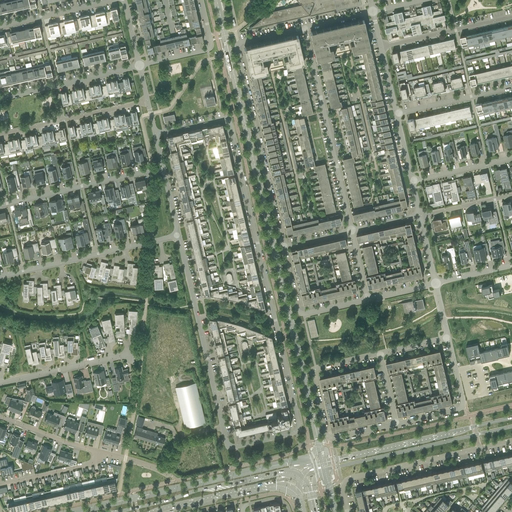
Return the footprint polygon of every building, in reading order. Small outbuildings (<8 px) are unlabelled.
[(9,0),(10,1),(12,10),(12,11),(13,11),(14,10),(18,9),(16,0),(9,0)] [(22,0),(16,0),(18,9),(22,8),(24,8),(24,7),(22,0)] [(248,29),(249,29),(336,9),(336,8),(358,3),(357,0),(296,0),(299,4),(301,3),(301,5),(269,12),(249,29),(248,29)] [(136,3),(137,9),(147,7),(145,1),(136,3)] [(194,2),(182,5),(183,10),(185,10),(195,8),(194,2)] [(430,5),(426,6),(426,7),(429,18),(443,15),(440,4),(437,5),(438,9),(439,11),(432,12),(431,7),(431,6),(430,5)] [(148,13),(151,12),(149,6),(147,7),(137,9),(138,15),(148,13)] [(429,18),(426,7),(426,6),(421,7),(422,8),(422,9),(423,14),(417,16),(416,14),(413,15),(415,21),(429,18)] [(110,11),(107,12),(110,23),(109,18),(112,17),(112,20),(119,19),(116,9),(116,8),(114,8),(110,9),(110,11)] [(401,25),(415,21),(413,15),(410,15),(411,17),(404,19),(402,13),(403,13),(402,11),(398,12),(401,25)] [(95,15),(92,15),(94,27),(102,25),(99,12),(99,13),(96,13),(96,14),(95,15)] [(99,12),(102,25),(110,23),(107,12),(104,12),(102,13),(102,12),(99,12)] [(148,13),(138,15),(140,20),(150,18),(152,18),(151,12),(148,13)] [(387,16),(384,17),(386,28),(401,25),(398,12),(393,13),(393,15),(387,16)] [(443,15),(429,18),(431,29),(436,28),(434,22),(441,20),(442,27),(446,26),(445,24),(444,20),(446,19),(445,14),(443,15)] [(79,18),(76,19),(79,30),(86,28),(83,15),(84,16),(81,17),(81,18),(79,18)] [(84,15),(83,15),(86,28),(87,31),(95,30),(94,27),(92,15),(89,16),(87,16),(87,15),(84,16),(84,15)] [(150,18),(140,20),(141,26),(151,24),(153,23),(152,18),(150,18)] [(429,18),(415,21),(417,32),(417,34),(422,33),(422,31),(420,25),(427,24),(427,26),(429,25),(430,25),(429,18)] [(64,22),(60,22),(63,34),(71,32),(68,19),(68,20),(65,20),(65,21),(64,22)] [(68,19),(71,32),(79,30),(76,19),(73,20),(71,20),(71,19),(68,20),(68,19)] [(198,19),(188,21),(190,28),(199,25),(198,19)] [(362,20),(358,21),(336,26),(337,27),(330,29),(330,28),(311,32),(317,61),(334,57),(332,48),(329,49),(329,50),(327,51),(325,44),(319,45),(318,43),(325,41),(326,41),(325,41),(332,39),(332,40),(333,40),(332,39),(339,38),(340,38),(339,38),(342,37),(342,36),(343,35),(344,37),(346,36),(347,36),(346,36),(353,35),(354,35),(353,34),(360,33),(361,35),(355,37),(356,44),(354,44),(354,43),(350,44),(352,53),(369,49),(362,20)] [(415,21),(401,25),(402,32),(403,31),(405,31),(405,29),(411,27),(413,33),(413,35),(417,34),(417,32),(415,21)] [(52,23),(55,36),(63,34),(60,22),(57,23),(56,24),(56,23),(53,23),(52,23)] [(48,25),(45,26),(47,37),(55,36),(52,23),(49,24),(50,25),(48,25)] [(386,28),(385,28),(386,33),(387,33),(389,39),(392,38),(391,32),(397,30),(399,37),(403,36),(402,32),(401,25),(386,28)] [(37,26),(33,27),(34,29),(35,37),(36,38),(42,36),(39,27),(39,26),(37,26)] [(197,35),(192,37),(193,43),(203,41),(200,27),(195,28),(197,35)] [(27,29),(30,39),(34,38),(35,38),(35,37),(34,29),(33,29),(30,30),(30,29),(28,29),(27,29)] [(152,29),(142,31),(144,38),(154,36),(152,29)] [(180,30),(181,35),(183,45),(193,43),(192,37),(187,38),(185,29),(180,30)] [(10,36),(7,37),(9,44),(12,43),(12,45),(18,43),(18,42),(16,31),(16,32),(13,32),(13,34),(10,34),(10,36)] [(16,31),(18,42),(18,43),(19,43),(18,41),(24,40),(22,32),(19,32),(18,31),(16,32),(16,31)] [(161,34),(158,35),(160,44),(156,45),(157,51),(167,49),(164,37),(163,34),(161,34)] [(471,34),(466,36),(466,37),(468,47),(474,46),(473,44),(471,34)] [(0,45),(9,44),(7,37),(5,37),(4,37),(4,36),(1,37),(0,35),(0,45)] [(181,35),(176,37),(173,37),(175,47),(183,45),(181,35)] [(245,47),(251,75),(251,76),(268,72),(266,63),(263,64),(263,65),(261,66),(259,59),(253,60),(252,58),(259,56),(259,57),(259,56),(266,55),(269,54),(268,52),(270,52),(271,54),(273,53),(274,53),(273,53),(280,51),(280,52),(281,52),(280,51),(287,50),(288,50),(287,50),(294,48),(295,51),(289,52),(290,59),(288,60),(287,58),(284,59),(286,68),(303,64),(302,59),(301,59),(300,57),(301,57),(296,35),(277,40),(277,41),(271,42),(271,41),(245,47)] [(463,36),(460,37),(461,39),(463,49),(468,47),(466,37),(466,35),(463,36)] [(170,38),(169,36),(164,37),(167,49),(175,47),(173,37),(170,38)] [(157,51),(156,45),(151,46),(149,39),(144,40),(147,53),(157,51)] [(443,41),(438,42),(440,52),(441,59),(447,57),(445,51),(443,41)] [(113,45),(107,46),(108,50),(110,59),(114,59),(114,58),(116,58),(116,57),(114,49),(113,46),(113,45)] [(118,45),(113,46),(114,49),(116,57),(116,58),(118,58),(121,57),(121,58),(119,47),(118,45)] [(119,47),(121,58),(125,57),(127,56),(127,55),(125,45),(121,46),(119,47)] [(406,49),(400,51),(401,51),(401,52),(403,60),(408,59),(406,49)] [(358,53),(359,58),(358,58),(358,60),(363,59),(362,58),(372,56),(371,50),(358,53)] [(87,51),(81,53),(82,56),(84,65),(87,65),(88,65),(89,64),(90,64),(89,64),(89,63),(87,54),(87,51)] [(401,52),(398,52),(397,51),(392,53),(393,56),(391,56),(392,59),(393,59),(395,68),(401,66),(401,65),(404,64),(401,52)] [(364,64),(373,62),(372,56),(362,58),(363,59),(364,64)] [(365,70),(375,68),(373,62),(364,64),(365,69),(360,70),(361,72),(365,71),(365,70)] [(321,67),(322,72),(331,70),(330,66),(334,65),(333,63),(330,64),(330,65),(321,67)] [(43,64),(37,65),(40,76),(40,77),(42,76),(46,76),(44,66),(43,64)] [(50,64),(44,66),(46,76),(50,76),(50,75),(52,75),(52,74),(50,64)] [(32,67),(34,78),(38,77),(40,77),(37,65),(32,67)] [(26,67),(20,69),(21,71),(23,81),(26,80),(27,80),(28,80),(28,79),(26,68),(26,67)] [(32,67),(26,68),(28,79),(28,80),(30,79),(34,78),(32,67)] [(366,76),(376,74),(375,68),(365,70),(365,71),(366,76)] [(20,69),(15,70),(18,82),(23,81),(21,71),(20,69)] [(10,70),(4,72),(7,84),(9,83),(9,84),(13,83),(10,74),(10,71),(10,70)] [(15,70),(10,71),(10,74),(13,83),(18,82),(15,70)] [(474,72),(468,73),(471,82),(471,84),(471,85),(474,84),(477,84),(476,82),(474,74),(474,72)] [(323,78),(324,83),(334,81),(333,76),(336,76),(336,74),(332,75),(333,76),(323,78)] [(368,82),(377,79),(376,74),(366,76),(368,81),(363,82),(364,84),(368,83),(368,82)] [(251,78),(252,84),(261,82),(261,81),(260,76),(251,78)] [(123,81),(120,82),(122,93),(131,91),(130,86),(134,85),(133,82),(129,83),(128,77),(124,78),(122,78),(123,81)] [(369,87),(379,85),(377,79),(368,82),(368,83),(369,87)] [(115,80),(111,81),(114,93),(114,95),(122,93),(120,82),(117,83),(116,80),(115,80)] [(252,84),(253,90),(263,88),(262,83),(266,82),(266,80),(261,81),(261,82),(252,84)] [(106,85),(103,86),(106,97),(109,96),(108,94),(114,93),(111,81),(107,82),(105,82),(106,85)] [(408,83),(405,84),(405,82),(399,83),(401,92),(400,92),(401,95),(402,95),(402,98),(408,97),(408,96),(411,95),(409,84),(409,83),(408,83)] [(98,84),(94,85),(97,99),(106,97),(103,86),(100,87),(99,84),(98,84)] [(326,88),(327,94),(336,91),(335,87),(339,86),(338,84),(335,85),(335,86),(326,88)] [(89,89),(86,90),(89,101),(97,99),(94,85),(90,86),(88,86),(89,89)] [(368,95),(371,94),(371,93),(380,91),(379,85),(369,87),(370,92),(366,94),(366,95),(368,95)] [(215,102),(211,86),(200,89),(204,107),(215,105),(215,102)] [(81,88),(77,89),(80,103),(89,101),(86,90),(83,90),(82,88),(81,88)] [(253,90),(255,96),(264,93),(264,92),(263,88),(253,90)] [(72,93),(69,94),(72,105),(80,103),(77,89),(73,90),(71,90),(72,93)] [(255,96),(256,101),(266,99),(264,94),(269,93),(269,91),(264,92),(264,93),(255,96)] [(371,94),(368,95),(369,100),(370,100),(380,97),(381,97),(381,96),(380,92),(380,91),(371,93),(371,94)] [(64,92),(60,93),(63,107),(72,105),(69,94),(66,94),(66,92),(64,92)] [(328,99),(329,104),(339,102),(338,98),(341,97),(341,95),(337,96),(338,97),(328,99)] [(380,97),(370,100),(371,102),(370,102),(371,106),(372,106),(381,104),(383,103),(382,99),(380,99),(380,98),(380,97)] [(256,101),(257,107),(267,105),(267,104),(266,99),(256,101)] [(257,107),(259,113),(268,111),(267,106),(272,105),(271,103),(267,104),(267,105),(257,107)] [(481,103),(476,104),(479,120),(485,118),(484,115),(481,103)] [(372,108),(373,112),(383,110),(384,109),(383,105),(382,106),(381,104),(372,106),(372,107),(372,108)] [(373,114),(374,118),(375,118),(384,116),(386,116),(385,111),(383,112),(383,110),(373,112),(373,114)] [(131,115),(128,116),(130,126),(139,124),(137,115),(136,113),(136,111),(132,112),(130,112),(131,115)] [(259,113),(260,119),(270,117),(269,116),(268,111),(259,113)] [(122,114),(119,115),(121,126),(122,130),(127,129),(127,127),(130,126),(128,116),(125,116),(124,113),(122,114)] [(163,117),(164,123),(175,121),(174,114),(163,117)] [(114,119),(111,119),(113,130),(116,130),(117,132),(122,130),(121,126),(119,115),(115,116),(113,116),(114,119)] [(260,119),(261,125),(273,122),(271,122),(270,118),(274,117),(274,115),(269,116),(270,117),(260,119)] [(375,120),(374,120),(375,124),(376,124),(386,122),(387,122),(386,117),(385,118),(384,117),(384,116),(375,118),(375,120)] [(105,118),(102,119),(104,130),(110,129),(110,131),(113,130),(111,119),(108,120),(107,117),(105,118)] [(294,119),(291,120),(292,125),(295,124),(304,122),(303,117),(294,119)] [(422,117),(416,118),(416,119),(417,119),(419,128),(424,127),(422,117)] [(97,123),(94,123),(96,134),(100,133),(99,131),(104,130),(102,119),(98,119),(96,120),(97,123)] [(408,124),(407,124),(408,127),(409,127),(411,135),(417,134),(416,132),(420,132),(417,119),(416,119),(413,120),(413,119),(408,120),(408,124)] [(89,122),(85,123),(87,134),(88,136),(96,134),(94,123),(91,124),(90,121),(89,122)] [(311,122),(314,137),(319,136),(318,131),(316,121),(311,122)] [(262,127),(263,131),(275,128),(274,124),(273,124),(273,122),(261,125),(262,125),(263,125),(264,126),(262,127)] [(376,126),(377,131),(377,130),(387,128),(389,128),(388,124),(386,124),(386,123),(386,122),(376,124),(376,126)] [(80,127),(77,127),(79,138),(83,137),(82,135),(87,134),(85,123),(81,123),(79,124),(80,127)] [(216,125),(217,131),(218,134),(224,133),(222,124),(216,125)] [(491,138),(486,139),(486,140),(489,151),(495,149),(496,148),(499,148),(498,144),(501,143),(497,124),(493,125),(495,133),(493,133),(494,137),(491,138)] [(72,126),(68,126),(70,138),(76,137),(76,139),(79,138),(77,127),(74,128),(73,125),(72,126)] [(216,125),(207,127),(209,133),(211,133),(217,131),(216,125)] [(59,131),(56,132),(58,143),(67,141),(64,127),(60,128),(58,129),(59,131)] [(207,127),(201,129),(203,139),(202,139),(203,143),(205,143),(204,139),(212,137),(211,133),(209,133),(207,127)] [(263,133),(264,137),(276,134),(275,130),(274,129),(275,128),(263,131),(265,131),(265,133),(263,133)] [(378,132),(377,133),(378,137),(379,137),(388,134),(390,134),(389,130),(387,130),(387,129),(387,128),(377,130),(377,131),(378,131),(378,132)] [(201,129),(194,130),(197,141),(202,139),(203,139),(201,129)] [(50,130),(47,131),(50,145),(58,143),(56,132),(53,133),(52,130),(50,130)] [(194,130),(188,132),(190,142),(191,142),(197,141),(194,130)] [(506,147),(511,145),(511,130),(506,132),(507,135),(503,136),(506,147)] [(42,135),(39,136),(41,147),(50,145),(47,131),(43,132),(41,133),(42,135)] [(217,131),(211,133),(212,137),(214,137),(215,142),(226,139),(224,133),(218,134),(217,131)] [(180,140),(181,144),(189,142),(190,146),(192,146),(191,142),(190,142),(188,132),(181,133),(183,139),(180,140)] [(181,133),(173,135),(174,141),(180,140),(183,139),(181,133)] [(33,134),(30,135),(32,147),(38,146),(38,148),(41,147),(39,136),(36,137),(35,134),(33,134)] [(265,139),(266,143),(277,141),(277,136),(276,136),(276,135),(276,134),(264,137),(266,137),(266,139),(265,139)] [(379,139),(380,143),(390,140),(391,140),(390,136),(389,136),(389,135),(388,135),(388,134),(379,137),(379,139)] [(25,139),(22,140),(24,151),(33,149),(32,147),(30,135),(26,136),(24,137),(25,139)] [(167,137),(169,146),(175,144),(174,141),(173,135),(167,137)] [(17,138),(13,139),(15,151),(16,153),(21,152),(24,151),(22,140),(19,141),(18,138),(17,138)] [(8,143),(5,144),(7,155),(16,153),(15,151),(13,139),(9,140),(7,140),(8,143)] [(226,139),(215,142),(216,146),(212,147),(213,149),(217,148),(217,147),(227,145),(226,139)] [(175,144),(169,146),(170,152),(180,150),(184,149),(182,144),(181,144),(180,140),(174,141),(175,144)] [(381,145),(380,145),(381,149),(393,146),(392,142),(390,142),(390,141),(390,140),(380,143),(381,145)] [(266,145),(267,149),(279,147),(278,143),(277,143),(277,141),(278,141),(277,141),(266,143),(267,143),(268,145),(266,145)] [(481,147),(481,144),(480,141),(477,142),(477,144),(475,144),(474,143),(470,144),(472,155),(477,154),(477,153),(479,152),(478,148),(481,147)] [(453,154),(456,154),(453,142),(449,143),(450,148),(444,149),(447,161),(450,160),(450,159),(453,158),(452,155),(453,155),(453,154)] [(461,147),(460,144),(456,145),(459,158),(464,157),(463,156),(466,155),(465,152),(469,151),(467,145),(464,146),(461,147)] [(146,156),(144,148),(142,148),(141,146),(132,148),(136,161),(143,159),(142,156),(146,156)] [(431,152),(434,164),(438,163),(438,161),(440,161),(440,159),(443,158),(440,146),(437,147),(438,151),(435,151),(431,152)] [(268,151),(269,156),(280,153),(279,149),(278,147),(279,147),(267,149),(267,150),(269,149),(269,151),(268,151)] [(360,148),(350,150),(351,156),(361,154),(363,153),(362,148),(360,148)] [(124,153),(120,154),(122,164),(123,164),(123,165),(126,164),(126,163),(128,163),(130,162),(129,159),(133,159),(130,149),(123,151),(124,153)] [(218,153),(214,154),(215,158),(215,160),(219,159),(219,158),(229,156),(228,150),(218,153)] [(425,151),(418,152),(419,156),(419,158),(421,166),(422,166),(422,167),(425,166),(428,165),(426,157),(429,156),(428,150),(425,151)] [(114,156),(106,158),(108,167),(111,167),(111,168),(115,167),(117,167),(116,165),(116,163),(119,162),(119,161),(118,158),(117,153),(114,154),(114,156)] [(171,158),(173,163),(183,161),(182,156),(186,155),(186,153),(181,154),(182,155),(171,158)] [(269,158),(270,162),(282,159),(281,155),(280,155),(280,153),(269,156),(270,155),(271,157),(269,158)] [(386,162),(396,159),(394,153),(385,156),(386,161),(382,162),(382,164),(385,163),(387,163),(386,162)] [(53,169),(47,170),(50,181),(57,179),(57,178),(57,175),(60,174),(58,165),(58,164),(56,157),(56,155),(50,156),(53,166),(53,169)] [(97,160),(92,161),(95,171),(97,170),(101,169),(103,169),(103,166),(105,165),(103,156),(96,157),(97,160)] [(88,168),(91,167),(89,157),(84,158),(84,162),(79,163),(81,174),(89,172),(88,168)] [(270,164),(271,168),(283,165),(282,161),(281,159),(282,159),(270,162),(272,162),(272,163),(270,164)] [(387,163),(385,163),(386,168),(388,168),(388,167),(397,165),(397,164),(396,160),(396,159),(386,162),(387,163)] [(70,172),(74,171),(72,161),(66,162),(67,166),(61,167),(64,177),(63,177),(63,178),(71,176),(70,172)] [(232,167),(231,162),(220,164),(222,168),(217,169),(218,171),(222,170),(222,169),(232,167)] [(174,169),(175,174),(186,172),(184,167),(189,166),(188,165),(184,165),(184,166),(174,169)] [(283,165),(271,168),(273,168),(273,169),(272,170),(273,174),(285,171),(284,167),(283,167),(283,165)] [(344,169),(346,175),(355,172),(354,168),(357,167),(357,165),(354,166),(354,167),(344,169)] [(389,173),(399,171),(397,165),(388,167),(388,168),(389,173),(384,174),(385,176),(389,175),(389,173)] [(233,173),(232,167),(222,169),(222,170),(223,175),(233,173)] [(37,184),(42,183),(44,182),(43,179),(47,178),(44,168),(42,169),(42,171),(34,173),(36,179),(35,179),(36,183),(37,183),(37,184)] [(317,176),(326,174),(325,168),(314,171),(316,171),(317,175),(310,176),(311,178),(317,177),(317,176)] [(505,190),(511,189),(506,168),(503,169),(501,169),(500,170),(499,169),(493,171),(496,181),(501,179),(501,180),(502,180),(502,181),(503,181),(505,190)] [(16,186),(19,185),(20,185),(16,170),(13,171),(13,173),(12,173),(13,177),(6,179),(9,190),(10,190),(10,191),(14,190),(14,189),(17,189),(16,186)] [(24,176),(20,177),(23,187),(24,187),(24,188),(27,187),(27,186),(28,186),(30,185),(30,184),(30,182),(33,182),(31,174),(31,170),(24,172),(23,173),(24,176)] [(390,179),(400,177),(399,171),(389,173),(389,175),(390,179)] [(487,172),(473,175),(475,184),(483,182),(486,195),(492,193),(487,172)] [(273,176),(275,182),(284,180),(283,173),(273,176)] [(187,178),(177,180),(178,185),(188,183),(190,183),(189,178),(191,178),(191,176),(187,177),(187,178)] [(225,184),(235,182),(234,176),(224,178),(225,183),(221,184),(221,186),(225,185),(225,184)] [(347,180),(348,185),(358,183),(357,179),(360,178),(359,176),(356,177),(356,178),(347,180)] [(466,191),(467,199),(469,199),(472,198),(476,197),(471,176),(463,178),(465,186),(469,185),(470,190),(466,191)] [(387,187),(392,186),(392,185),(401,183),(400,177),(390,179),(392,184),(387,185),(387,187)] [(319,186),(329,184),(328,179),(318,181),(319,185),(316,186),(316,188),(320,187),(319,186)] [(144,180),(134,182),(136,191),(141,190),(142,192),(145,192),(146,196),(146,197),(150,197),(150,191),(150,190),(150,189),(148,182),(145,183),(144,180)] [(275,182),(276,188),(285,185),(285,184),(284,180),(275,182)] [(448,183),(448,181),(441,183),(443,192),(450,190),(452,198),(450,198),(452,202),(451,202),(451,203),(460,201),(458,193),(457,188),(455,180),(455,182),(448,183)] [(276,188),(277,193),(287,191),(286,186),(290,185),(290,183),(285,184),(285,185),(276,188)] [(392,186),(393,191),(403,189),(401,183),(392,185),(392,186)] [(432,187),(432,185),(430,186),(430,184),(426,185),(426,186),(426,187),(426,186),(425,187),(427,193),(432,192),(435,203),(430,204),(429,204),(430,207),(431,207),(443,204),(444,204),(439,183),(439,185),(436,186),(435,184),(433,185),(434,187),(432,187)] [(129,189),(128,184),(124,185),(124,184),(121,185),(121,186),(120,187),(122,196),(126,195),(127,196),(128,196),(128,200),(131,199),(135,206),(137,205),(133,188),(129,189)] [(114,193),(113,188),(112,187),(109,188),(109,187),(105,188),(105,189),(104,189),(107,200),(112,199),(113,203),(115,203),(116,206),(121,204),(118,192),(114,193)] [(189,189),(179,191),(180,197),(191,194),(193,194),(192,189),(194,189),(193,187),(189,188),(189,189)] [(228,195),(238,193),(237,187),(226,189),(227,194),(223,195),(224,197),(228,196),(228,195)] [(349,190),(351,196),(360,193),(359,189),(362,188),(362,187),(359,187),(359,188),(349,190)] [(322,197),(331,195),(330,189),(321,192),(322,196),(318,197),(319,198),(322,198),(322,197)] [(397,193),(398,198),(399,198),(399,199),(405,198),(405,197),(406,197),(405,194),(404,195),(403,189),(393,191),(394,193),(397,193)] [(92,192),(88,193),(90,201),(91,201),(91,203),(92,203),(96,202),(97,202),(97,199),(100,199),(102,204),(105,203),(103,194),(100,195),(100,193),(99,192),(99,191),(95,192),(94,191),(94,192),(93,192),(92,191),(92,192)] [(277,193),(279,199),(288,197),(288,196),(287,191),(277,193)] [(78,195),(74,196),(74,197),(71,198),(71,197),(66,198),(69,208),(80,206),(81,211),(85,210),(84,206),(83,201),(79,202),(78,195)] [(279,199),(280,205),(289,203),(288,198),(293,197),(293,195),(288,196),(288,197),(279,199)] [(361,199),(352,201),(353,206),(362,204),(361,200),(365,199),(364,197),(361,198),(361,199)] [(182,202),(183,208),(193,205),(192,201),(196,200),(196,198),(192,199),(192,200),(182,202)] [(239,198),(229,201),(230,205),(226,206),(226,208),(230,207),(230,206),(240,204),(239,198)] [(388,202),(391,212),(396,211),(394,201),(389,202),(388,198),(386,198),(387,203),(388,202)] [(399,199),(401,209),(407,208),(407,207),(408,206),(407,204),(406,204),(405,198),(399,199)] [(61,199),(57,200),(49,202),(51,212),(56,210),(56,212),(60,211),(60,209),(61,209),(64,209),(63,205),(61,205),(61,204),(63,204),(61,199)] [(321,209),(324,208),(324,207),(334,205),(333,200),(323,202),(324,206),(321,207),(321,209)] [(376,201),(377,205),(378,205),(380,214),(385,213),(383,203),(379,204),(378,200),(376,201)] [(503,204),(502,204),(503,211),(504,219),(509,218),(508,214),(511,213),(511,205),(510,202),(506,203),(506,202),(503,203),(503,204)] [(280,205),(281,211),(291,209),(291,208),(289,203),(280,205)] [(40,217),(41,218),(43,217),(44,217),(45,217),(44,216),(48,215),(46,206),(43,207),(42,204),(41,204),(42,205),(39,205),(38,205),(39,205),(39,204),(33,206),(36,215),(39,215),(40,217)] [(499,222),(496,212),(493,212),(491,212),(491,211),(491,210),(490,206),(486,207),(486,208),(481,209),(484,220),(489,219),(490,223),(495,222),(495,223),(499,222)] [(281,211),(283,217),(289,215),(292,215),(291,210),(296,209),(295,207),(291,208),(291,209),(281,211)] [(26,210),(26,209),(23,209),(20,210),(20,209),(14,210),(15,215),(18,214),(19,218),(20,218),(22,222),(28,220),(30,226),(33,225),(29,208),(29,209),(26,210)] [(195,211),(184,213),(186,219),(196,217),(195,212),(199,211),(198,209),(194,210),(195,211)] [(233,217),(243,215),(242,209),(232,212),(233,216),(229,217),(229,219),(233,218),(233,217)] [(471,211),(465,213),(467,221),(468,225),(472,224),(482,222),(480,214),(475,214),(475,213),(474,213),(474,212),(473,211),(471,211)] [(10,222),(8,215),(5,215),(5,212),(0,213),(0,221),(3,221),(3,223),(10,222)] [(455,226),(456,228),(461,227),(461,225),(462,224),(459,215),(458,215),(458,214),(453,216),(453,217),(449,218),(451,227),(455,226)] [(289,215),(283,217),(284,221),(284,222),(283,223),(283,225),(285,225),(285,226),(291,225),(289,216),(289,215)] [(312,220),(314,229),(319,228),(317,219),(313,220),(312,216),(310,216),(311,220),(312,220)] [(91,235),(89,226),(87,218),(81,219),(83,228),(83,227),(85,232),(82,233),(78,234),(78,233),(76,234),(76,235),(75,235),(77,246),(83,245),(82,242),(84,242),(84,243),(89,242),(87,236),(91,235)] [(138,224),(129,226),(131,233),(132,233),(143,231),(145,230),(144,228),(145,228),(143,218),(137,219),(138,224)] [(186,220),(187,226),(198,224),(197,223),(196,218),(186,220)] [(299,219),(300,223),(301,222),(304,232),(309,231),(306,219),(302,220),(301,218),(299,219)] [(436,231),(436,229),(445,227),(445,228),(446,228),(446,227),(449,226),(447,219),(441,220),(440,218),(433,220),(436,231)] [(117,221),(117,222),(117,223),(117,225),(113,225),(116,237),(123,235),(121,227),(125,227),(123,219),(118,220),(118,221),(117,221)] [(235,228),(246,226),(244,220),(234,223),(235,227),(231,228),(232,230),(236,229),(235,228)] [(187,226),(189,232),(199,229),(198,225),(202,224),(201,222),(197,223),(198,224),(187,226)] [(107,236),(112,235),(109,223),(104,224),(105,229),(101,229),(101,228),(96,229),(99,241),(104,240),(103,238),(107,238),(107,236)] [(407,234),(413,233),(411,227),(413,226),(412,224),(411,224),(410,223),(404,224),(407,234)] [(291,225),(285,226),(286,232),(285,232),(286,235),(287,234),(287,236),(293,234),(291,225)] [(58,239),(58,243),(59,246),(61,246),(62,249),(68,248),(67,245),(74,244),(73,238),(72,238),(70,232),(65,233),(66,237),(58,239)] [(237,234),(232,235),(234,239),(234,241),(238,240),(238,239),(248,237),(247,232),(237,234)] [(190,237),(191,243),(201,241),(200,236),(204,235),(204,233),(200,234),(200,235),(190,237)] [(408,241),(405,241),(406,244),(409,244),(415,242),(415,240),(414,237),(414,236),(415,236),(414,233),(413,233),(407,234),(408,241)] [(238,239),(238,240),(239,245),(250,243),(248,237),(238,239)] [(44,243),(41,244),(42,249),(43,254),(44,254),(45,253),(45,254),(49,254),(49,253),(49,252),(51,252),(50,249),(51,248),(52,249),(57,248),(55,239),(44,241),(44,243)] [(495,248),(490,249),(492,257),(493,257),(494,258),(497,257),(497,256),(502,255),(502,254),(501,249),(504,249),(504,248),(505,248),(503,240),(499,241),(499,240),(493,242),(495,248)] [(459,252),(462,264),(468,262),(466,258),(468,257),(468,258),(472,257),(468,241),(464,242),(465,246),(464,246),(463,246),(465,251),(459,252)] [(27,247),(23,248),(24,254),(25,258),(26,258),(33,256),(33,253),(34,252),(34,253),(39,252),(37,243),(26,245),(27,247)] [(489,254),(487,243),(481,245),(482,248),(474,250),(476,260),(479,260),(480,261),(483,260),(483,259),(486,258),(486,255),(485,253),(488,252),(489,254)] [(192,248),(194,254),(204,252),(203,247),(207,246),(206,244),(202,245),(203,246),(192,248)] [(241,252),(251,250),(250,244),(240,247),(241,252)] [(362,247),(364,253),(373,251),(372,245),(362,247)] [(6,252),(3,253),(4,258),(5,263),(6,262),(6,264),(10,263),(10,262),(13,261),(12,257),(13,257),(14,258),(18,257),(16,248),(6,250),(6,252)] [(445,256),(442,256),(442,258),(443,264),(444,264),(445,268),(446,267),(446,268),(450,268),(450,267),(451,266),(453,266),(452,263),(455,262),(456,263),(455,257),(456,257),(454,248),(446,249),(448,255),(445,256)] [(291,254),(293,260),(299,259),(296,249),(291,250),(291,252),(290,252),(290,255),(291,254)] [(241,252),(237,253),(238,258),(238,260),(242,259),(242,258),(252,256),(251,250),(241,252)] [(335,253),(336,259),(346,257),(344,251),(335,253)] [(195,260),(196,265),(207,263),(205,258),(210,257),(209,255),(205,256),(205,257),(195,260)] [(293,261),(292,261),(292,264),(293,264),(294,264),(294,265),(295,269),(301,268),(300,265),(299,259),(293,260),(293,261)] [(411,266),(410,266),(411,267),(415,265),(420,264),(419,259),(420,259),(409,261),(411,266)] [(245,269),(255,267),(254,261),(244,264),(245,268),(241,269),(241,271),(245,270),(245,269)] [(100,263),(98,272),(98,273),(98,274),(102,274),(101,280),(106,281),(106,283),(110,267),(110,268),(107,267),(108,263),(107,263),(101,262),(101,263),(100,263)] [(86,264),(84,271),(84,272),(89,274),(88,278),(92,279),(91,282),(96,267),(96,268),(93,267),(94,265),(93,265),(87,263),(86,264)] [(167,281),(169,291),(178,289),(172,263),(172,264),(169,265),(169,263),(163,264),(165,274),(169,273),(171,280),(167,281)] [(113,269),(112,273),(112,274),(112,275),(117,276),(117,280),(121,281),(121,284),(124,268),(123,268),(123,269),(120,268),(121,265),(114,264),(114,266),(113,269)] [(127,265),(126,274),(126,275),(126,276),(132,276),(131,279),(130,279),(130,283),(135,284),(135,286),(136,286),(137,267),(134,267),(135,264),(134,264),(127,264),(127,265)] [(153,279),(154,289),(163,288),(162,266),(161,266),(161,267),(159,267),(159,265),(153,265),(153,272),(157,271),(158,278),(153,279)] [(198,271),(199,276),(209,274),(208,269),(212,268),(212,266),(208,267),(208,268),(198,271)] [(244,282),(248,281),(247,280),(258,278),(256,272),(246,275),(247,279),(243,280),(244,282)] [(209,274),(199,276),(200,282),(210,279),(210,278),(213,278),(212,273),(209,274)] [(210,279),(200,282),(201,287),(208,286),(212,285),(215,284),(214,280),(215,279),(214,277),(213,278),(210,278),(210,279)] [(33,291),(33,287),(33,282),(33,281),(27,281),(27,280),(26,280),(26,284),(23,283),(23,293),(22,293),(22,296),(23,296),(22,302),(23,302),(23,300),(28,300),(29,296),(27,296),(28,293),(33,293),(33,292),(33,291)] [(47,294),(47,289),(47,285),(47,283),(40,284),(40,283),(40,287),(37,287),(37,286),(37,305),(38,305),(38,303),(43,303),(43,299),(42,299),(42,296),(47,295),(47,294)] [(255,294),(254,291),(260,290),(259,283),(249,286),(251,295),(255,294)] [(485,283),(478,285),(479,288),(481,288),(483,293),(487,292),(493,291),(493,290),(492,285),(486,286),(485,283)] [(61,296),(61,291),(60,286),(60,285),(53,286),(53,285),(53,290),(51,290),(51,289),(50,290),(52,306),(52,305),(52,303),(58,303),(57,297),(61,297),(61,296)] [(76,296),(75,291),(74,287),(73,286),(67,287),(67,286),(67,291),(65,291),(64,291),(67,307),(67,304),(73,303),(72,298),(76,297),(75,296),(76,296)] [(203,295),(210,296),(208,289),(208,286),(201,287),(203,295)] [(217,287),(208,289),(210,296),(211,296),(211,297),(214,298),(214,297),(219,297),(218,291),(217,287)] [(224,298),(229,299),(227,293),(226,289),(218,291),(219,297),(220,297),(220,299),(224,299),(224,298)] [(493,291),(487,292),(489,298),(500,295),(499,289),(493,290),(493,291)] [(255,294),(256,297),(256,300),(262,299),(260,290),(254,291),(255,294)] [(228,293),(227,293),(229,299),(230,299),(230,300),(233,301),(233,300),(238,301),(237,296),(236,291),(230,292),(228,293)] [(237,295),(237,296),(238,301),(239,302),(239,303),(242,304),(243,303),(248,304),(247,299),(246,294),(239,295),(237,295)] [(247,299),(248,304),(249,305),(249,306),(252,307),(253,306),(258,308),(256,300),(256,297),(247,299)] [(425,310),(423,298),(404,303),(407,314),(425,310)] [(256,300),(258,308),(265,310),(262,299),(256,300)] [(128,310),(127,318),(132,318),(131,325),(130,325),(129,329),(135,330),(135,331),(137,310),(128,310)] [(115,331),(116,338),(122,337),(122,335),(124,335),(124,336),(125,336),(123,313),(114,314),(115,324),(119,324),(120,331),(115,331)] [(107,337),(108,342),(108,343),(112,342),(112,341),(114,340),(114,341),(115,341),(110,318),(101,320),(103,330),(107,329),(109,336),(107,337)] [(217,327),(215,319),(209,318),(211,328),(217,327)] [(220,320),(215,319),(217,327),(218,329),(225,327),(226,327),(225,321),(224,321),(224,320),(221,319),(220,320)] [(314,319),(309,320),(307,321),(311,338),(318,336),(314,319)] [(230,322),(225,321),(226,327),(227,331),(234,330),(236,329),(234,323),(233,323),(234,322),(230,321),(230,322)] [(240,325),(234,323),(236,329),(237,334),(244,332),(245,332),(244,326),(243,326),(244,325),(240,324),(240,325)] [(97,350),(103,348),(103,347),(105,346),(97,325),(89,328),(92,338),(95,337),(98,343),(96,344),(99,350),(97,350)] [(250,329),(244,326),(245,332),(247,337),(253,336),(255,335),(254,330),(253,330),(254,329),(250,327),(250,329)] [(218,329),(217,327),(211,328),(213,337),(219,336),(218,333),(218,329)] [(265,339),(264,334),(263,334),(264,332),(260,331),(260,332),(254,330),(255,335),(257,341),(265,339)] [(218,333),(219,336),(213,337),(214,344),(225,341),(222,332),(218,333)] [(267,345),(273,344),(271,337),(264,334),(265,339),(267,345)] [(77,353),(77,346),(77,344),(77,343),(73,343),(73,338),(67,338),(67,335),(67,352),(68,351),(70,351),(70,355),(71,355),(77,355),(77,353)] [(64,355),(63,346),(63,345),(58,345),(58,342),(59,342),(58,338),(53,338),(53,336),(52,336),(54,355),(57,355),(57,358),(58,358),(58,357),(64,357),(64,355)] [(0,365),(5,367),(6,367),(4,366),(4,364),(6,365),(7,363),(3,362),(6,353),(9,354),(11,344),(3,342),(0,352),(0,365)] [(51,358),(50,349),(49,348),(46,348),(45,343),(39,344),(38,342),(41,358),(41,357),(44,357),(44,361),(45,361),(51,360),(51,358)] [(267,345),(263,346),(264,350),(260,351),(260,353),(264,352),(264,351),(274,349),(273,344),(267,345)] [(472,345),(474,356),(480,355),(479,352),(478,344),(477,344),(477,345),(472,346),(472,345)] [(507,344),(501,345),(501,347),(503,356),(509,355),(507,344)] [(38,362),(36,353),(36,352),(31,353),(30,350),(31,350),(30,346),(25,347),(24,345),(28,364),(28,363),(31,362),(32,366),(32,365),(38,363),(38,362)] [(230,345),(226,346),(226,347),(216,349),(217,355),(218,355),(227,353),(226,348),(230,347),(230,345)] [(466,346),(468,358),(474,356),(472,345),(471,345),(472,346),(467,347),(466,346)] [(218,357),(219,363),(229,360),(229,359),(228,355),(218,357)] [(266,363),(277,360),(275,355),(265,357),(266,362),(262,363),(263,364),(267,364),(266,363)] [(219,363),(220,368),(230,366),(229,361),(233,360),(233,358),(229,359),(229,360),(219,363)] [(438,363),(433,364),(435,370),(444,368),(444,367),(443,363),(444,363),(444,362),(443,362),(438,363)] [(117,368),(114,368),(114,369),(117,380),(123,378),(123,381),(128,380),(127,375),(127,374),(128,374),(127,369),(122,370),(121,367),(120,367),(120,366),(117,367),(117,368)] [(269,373),(265,374),(265,376),(269,375),(269,374),(279,371),(278,366),(268,368),(269,373)] [(444,368),(435,370),(436,376),(445,374),(445,372),(444,369),(445,368),(444,368)] [(221,374),(223,379),(233,377),(232,372),(236,372),(236,370),(231,371),(232,372),(221,374)] [(103,371),(94,373),(96,385),(105,383),(106,386),(110,385),(109,377),(105,378),(103,371)] [(445,374),(436,376),(437,382),(447,380),(446,378),(446,375),(447,374),(447,373),(446,374),(445,374)] [(489,376),(492,388),(498,387),(497,384),(495,374),(494,375),(495,375),(490,376),(489,376)] [(76,388),(77,393),(83,392),(83,393),(93,391),(90,380),(85,381),(85,380),(83,381),(82,376),(77,377),(77,375),(74,376),(74,377),(73,378),(75,388),(76,388)] [(272,385),(282,382),(281,377),(270,379),(271,384),(267,385),(268,387),(272,386),(272,385)] [(447,380),(437,382),(439,388),(448,385),(448,384),(447,380),(448,380),(448,379),(447,380)] [(65,385),(64,380),(52,383),(52,386),(46,387),(48,393),(54,392),(54,395),(66,392),(67,394),(73,392),(71,383),(65,385)] [(224,385),(225,391),(236,388),(234,384),(239,383),(238,381),(234,382),(234,383),(224,385)] [(176,388),(185,427),(205,422),(196,383),(176,388)] [(448,385),(439,388),(440,394),(444,393),(449,391),(449,390),(448,386),(449,386),(449,385),(448,385)] [(270,398),(274,397),(274,396),(284,393),(283,388),(273,390),(274,395),(270,396),(270,398)] [(323,390),(322,390),(322,391),(323,391),(324,394),(324,396),(328,395),(333,394),(332,388),(328,389),(323,390)] [(25,399),(30,402),(33,394),(31,389),(26,390),(27,394),(25,399)] [(431,391),(429,391),(431,398),(433,408),(435,407),(435,409),(438,408),(438,407),(435,395),(432,395),(431,391)] [(449,391),(444,393),(447,404),(448,404),(449,404),(449,405),(453,405),(449,391)] [(237,394),(227,396),(228,402),(229,402),(238,399),(237,395),(241,394),(241,392),(237,393),(237,394)] [(7,409),(19,413),(22,406),(25,407),(26,403),(22,402),(22,403),(7,397),(5,403),(9,404),(7,409)] [(286,399),(275,401),(277,407),(287,405),(286,399)] [(228,404),(230,410),(240,407),(240,406),(239,401),(229,404),(228,404)] [(230,410),(231,415),(241,413),(240,408),(244,407),(244,405),(240,406),(240,407),(230,410)] [(31,407),(31,408),(30,408),(27,416),(34,419),(33,419),(38,421),(42,412),(41,412),(38,411),(35,410),(35,409),(35,408),(35,407),(34,407),(34,406),(33,406),(32,406),(32,407),(31,407)] [(383,407),(378,408),(381,420),(382,421),(381,420),(383,419),(383,421),(386,420),(383,407)] [(265,415),(267,422),(268,429),(288,424),(288,422),(291,422),(288,408),(280,409),(281,415),(277,416),(276,412),(265,415)] [(328,413),(327,413),(327,414),(328,414),(329,418),(329,419),(330,419),(330,420),(335,419),(334,419),(339,418),(339,417),(337,411),(328,413)] [(57,426),(58,423),(61,425),(65,416),(59,414),(58,417),(48,413),(44,421),(57,426)] [(240,426),(240,428),(245,427),(243,419),(247,418),(246,416),(242,417),(243,418),(232,421),(234,427),(240,426)] [(82,432),(85,423),(81,422),(80,424),(79,424),(79,423),(73,421),(74,419),(68,417),(68,419),(67,419),(63,428),(75,433),(77,429),(78,430),(78,431),(82,432)] [(105,431),(103,441),(118,445),(120,435),(119,435),(122,426),(125,427),(127,420),(123,418),(120,418),(116,430),(117,430),(116,434),(106,431),(105,431)] [(258,424),(260,431),(268,429),(267,422),(258,424)] [(97,434),(101,435),(104,426),(102,425),(96,424),(95,427),(87,425),(84,435),(96,439),(97,434)] [(249,426),(251,433),(260,431),(258,424),(249,426)] [(0,442),(4,444),(7,436),(9,433),(6,432),(7,429),(2,427),(0,426),(0,442)] [(240,426),(234,427),(236,436),(242,435),(240,428),(240,426)] [(240,428),(242,435),(251,433),(249,426),(245,427),(240,428)] [(158,434),(141,428),(137,427),(134,436),(163,446),(165,438),(157,436),(158,434)] [(13,433),(9,443),(10,443),(15,445),(16,445),(15,448),(13,452),(14,452),(18,454),(24,441),(20,440),(19,439),(18,439),(19,436),(20,436),(13,433)] [(25,446),(24,448),(29,449),(28,450),(34,452),(35,450),(35,449),(37,443),(34,442),(34,443),(27,440),(27,441),(25,446)] [(43,446),(39,457),(51,462),(54,455),(50,454),(51,449),(43,446)] [(72,454),(61,451),(58,459),(69,462),(69,465),(72,465),(75,465),(76,461),(70,459),(72,454)] [(0,470),(1,473),(1,475),(2,475),(9,473),(13,473),(12,466),(8,467),(7,461),(6,461),(6,460),(5,460),(5,459),(0,460),(0,470)] [(492,471),(489,460),(488,460),(487,461),(487,460),(484,461),(486,472),(492,471)] [(476,463),(478,474),(484,473),(481,461),(480,462),(479,462),(476,463)] [(426,474),(423,475),(426,486),(426,489),(432,488),(431,485),(428,474),(426,475),(426,474)] [(107,478),(107,480),(110,490),(116,489),(115,487),(117,478),(113,478),(113,476),(107,478)] [(106,477),(100,478),(101,481),(103,492),(109,490),(110,490),(107,480),(107,478),(106,477)] [(405,479),(402,480),(404,489),(404,490),(405,491),(405,492),(405,495),(406,495),(407,495),(411,494),(410,490),(410,487),(409,487),(407,478),(407,479),(405,479)] [(503,482),(511,490),(511,482),(507,478),(503,482)] [(400,480),(397,481),(399,490),(400,494),(405,492),(405,491),(404,490),(404,489),(402,480),(401,480),(402,480),(400,481),(400,480)] [(101,481),(95,483),(97,493),(103,492),(101,481)] [(76,487),(78,497),(85,496),(82,486),(81,482),(75,484),(76,487)] [(392,494),(397,493),(394,482),(392,483),(392,482),(389,483),(392,494)] [(499,487),(508,494),(511,490),(503,482),(499,487)] [(95,483),(88,484),(91,494),(97,493),(95,483)] [(88,484),(82,486),(85,496),(91,494),(88,484)] [(70,489),(69,486),(63,487),(63,490),(66,500),(72,499),(70,489)] [(76,487),(70,489),(72,499),(78,497),(76,487)] [(496,491),(505,499),(508,494),(499,487),(496,491)] [(63,490),(57,491),(60,502),(66,500),(63,490)] [(44,491),(38,492),(39,496),(41,506),(47,505),(44,492),(44,491)] [(50,491),(44,492),(47,505),(53,503),(51,493),(50,491)] [(57,491),(51,493),(53,503),(60,502),(57,491)] [(492,495),(501,503),(505,499),(496,491),(492,495)] [(26,496),(26,499),(29,509),(35,507),(32,497),(32,495),(26,496)] [(501,503),(492,495),(488,500),(497,507),(501,503)] [(39,496),(32,497),(35,507),(41,506),(39,496)] [(437,502),(445,509),(449,504),(444,500),(441,497),(437,502)] [(26,499),(20,500),(22,510),(29,509),(26,499)] [(20,500),(14,501),(16,511),(22,510),(20,500)] [(485,504),(494,511),(497,507),(488,500),(485,504)] [(14,511),(16,511),(14,501),(6,503),(7,508),(8,507),(9,511),(14,511)] [(441,511),(445,509),(437,502),(433,506),(439,511),(441,511)] [(276,504),(269,505),(270,510),(274,509),(274,511),(284,511),(283,508),(280,509),(279,505),(279,503),(276,504)]
